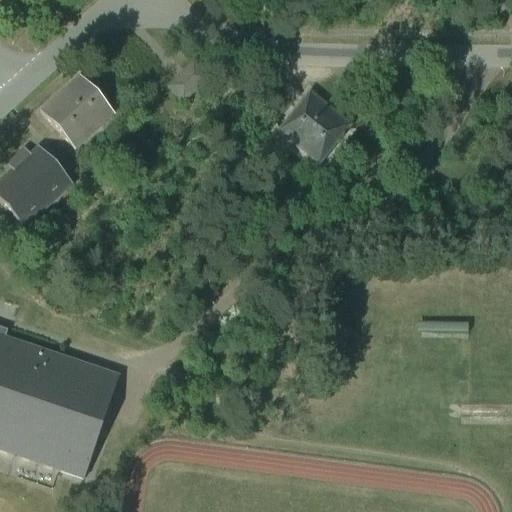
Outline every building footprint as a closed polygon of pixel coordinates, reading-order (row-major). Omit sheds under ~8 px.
[(192,67),(177,81),(169,89),(169,88),(168,89),(168,90),(169,91),(181,103),(182,104),(183,104),(184,103),(183,103),(205,81),(206,82),(207,81),(206,80),(207,80),(206,79),(205,79),(193,67),(194,66),(193,65),(192,66),(191,66),(192,67)] [(113,117),(83,83),(79,79),(39,115),(74,153),(113,117)] [(308,95),(301,105),(277,134),(318,168),(350,128),(308,95)] [(72,187),(43,155),(37,150),(29,157),(23,151),(6,167),(12,173),(0,183),(0,205),(23,231),(72,187)] [(83,482),(108,407),(118,379),(116,379),(4,341),(6,335),(4,335),(3,338),(0,336),(0,453),(81,481),(82,481),(82,482),(83,482)]
